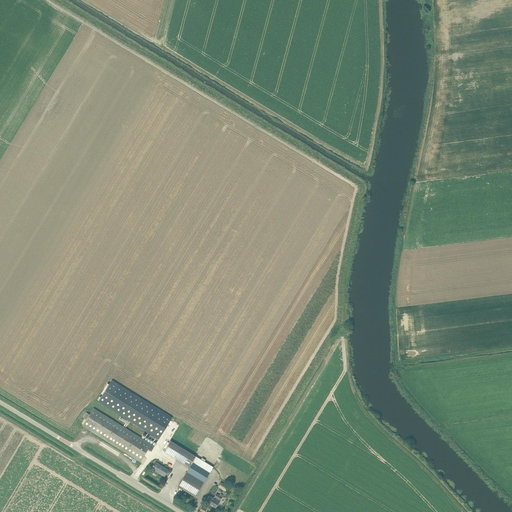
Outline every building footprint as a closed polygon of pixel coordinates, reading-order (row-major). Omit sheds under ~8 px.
[(158,439),(171,418),(110,380),(97,402),(158,439)] [(151,452),(154,447),(154,446),(93,409),(85,422),(82,426),(140,462),(148,450),(151,452)] [(195,497),(203,483),(209,473),(192,463),(195,457),(170,441),(163,452),(189,467),(186,473),(178,487),(195,497)] [(199,453),(196,458),(215,467),(218,461),(199,453)] [(164,477),(167,473),(168,470),(155,463),(151,469),(164,477)] [(225,492),(228,487),(221,482),(217,487),(225,492)] [(219,496),(216,494),(214,497),(213,498),(209,496),(205,502),(215,508),(218,504),(223,496),(220,494),(219,496)]
